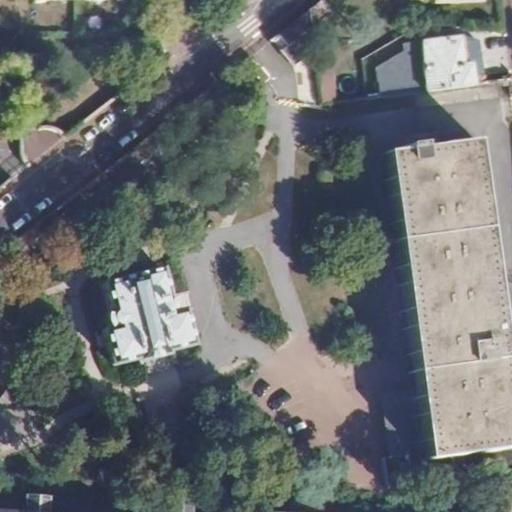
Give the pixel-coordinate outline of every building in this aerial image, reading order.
[(328,14),(319,0),(269,40),(291,68),(312,52),(309,29),(328,14)] [(463,38),(418,43),(419,71),(421,93),(484,85),(482,77),(472,79),(470,65),(467,65),(463,38)] [(256,68),(242,79),(252,91),(265,80),(256,68)] [(465,144),(379,154),(410,392),(418,456),(419,464),(507,453),(465,144)] [(158,270),(96,286),(103,315),(99,316),(102,327),(98,328),(108,367),(192,346),(182,311),(171,313),(158,270)] [(418,456),(410,392),(374,397),(382,461),(418,456)] [(386,492),(422,488),(419,464),(418,456),(382,461),(386,492)] [(50,511),(51,498),(27,497),(26,511),(45,511),(50,511)]
